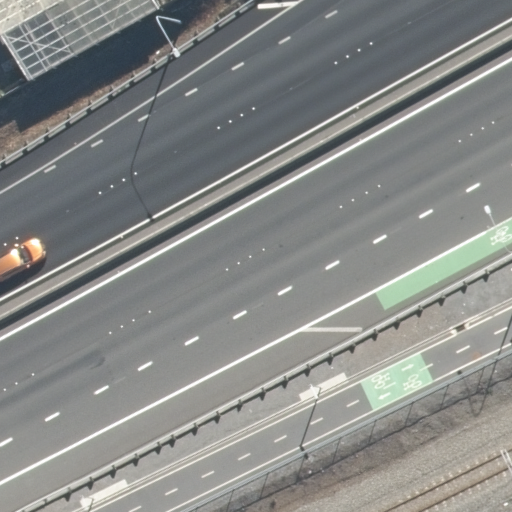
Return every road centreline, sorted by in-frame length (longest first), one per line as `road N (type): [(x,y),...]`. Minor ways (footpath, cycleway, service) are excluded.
road 1 (trunk): [(480,145),(0,425)]
road 2 (trunk): [(0,235),(408,0)]
